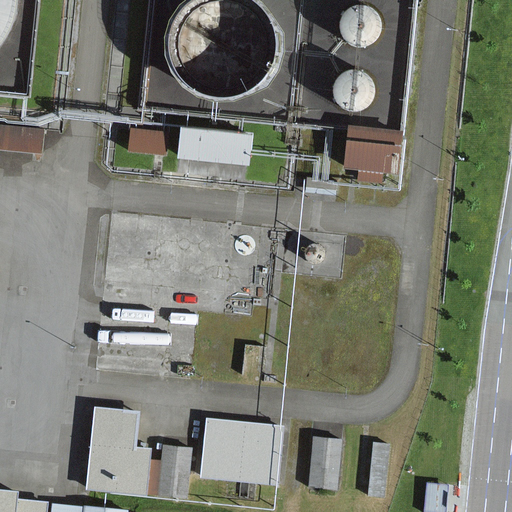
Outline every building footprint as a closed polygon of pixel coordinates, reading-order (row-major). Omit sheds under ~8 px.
[(0,0),(0,46),(14,24),(18,0),(0,0)] [(197,0),(182,12),(169,37),(170,68),(180,87),(193,98),(217,107),(242,105),(265,92),(277,75),(283,56),(280,31),(272,16),(258,3),(251,0),(197,0)] [(358,9),(352,11),(346,17),(342,27),(343,37),(348,44),(353,48),(361,50),(370,48),(378,43),(382,37),(383,29),(381,21),(378,15),(373,11),(365,9),(358,9)] [(351,74),(345,76),(339,82),(335,91),(337,102),(341,109),(346,113),(355,115),(364,113),(371,108),(375,101),(376,94),(374,85),(371,80),(366,76),(358,74),(351,74)] [(135,121),(132,145),(170,150),(174,127),(135,121)] [(0,126),(0,153),(42,157),(44,131),(0,126)] [(346,171),(401,177),(406,135),(350,130),(346,171)] [(179,161),(252,169),(255,140),(182,132),(179,161)] [(245,349),(242,378),(262,380),(265,351),(245,349)] [(96,410),(86,494),(147,501),(151,462),(153,452),(136,450),(140,416),(96,410)] [(200,480),(278,488),(284,430),(206,421),(200,480)] [(314,438),(307,491),(335,495),(342,442),(314,438)] [(372,444),(369,501),(386,502),(389,445),(372,444)] [(151,462),(147,501),(187,506),(194,452),(165,448),(163,463),(151,462)] [(0,494),(0,511),(18,511),(20,503),(21,497),(0,494)] [(48,511),(49,506),(20,503),(18,511),(48,511)]
